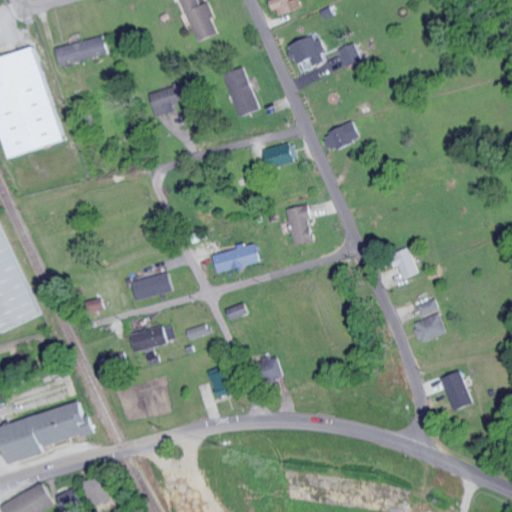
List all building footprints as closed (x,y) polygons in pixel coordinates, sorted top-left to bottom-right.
[(222,33),(210,1),(203,4),(201,0),(183,0),(200,41),(222,33)] [(275,0),(280,15),(306,8),(303,0),(275,0)] [(361,62),(355,44),(341,49),(344,55),(329,60),(326,52),(327,51),(322,34),(291,44),(298,65),(311,61),(313,68),(325,64),(328,73),(361,62)] [(57,47),(61,65),(111,54),(107,36),(57,47)] [(0,125),(9,157),(66,141),(40,46),(0,57),(0,125)] [(263,109),(247,65),(227,73),(243,116),(263,109)] [(152,94),(159,117),(178,110),(177,105),(188,101),(183,84),(152,94)] [(332,152),(358,141),(351,124),(325,135),(332,152)] [(295,142),(268,149),(273,168),(300,161),(295,142)] [(289,209),(297,245),(317,241),(312,220),(314,219),(311,204),(289,209)] [(0,213),(0,333),(45,316),(3,212),(0,213)] [(265,262),(261,244),(216,253),(221,272),(265,262)] [(422,272),(411,247),(394,255),(399,267),(401,266),(407,279),(422,272)] [(136,281),(140,300),(177,291),(172,272),(136,281)] [(92,313),(109,308),(105,297),(89,302),(92,313)] [(451,332),(437,299),(420,306),(426,319),(416,323),(425,343),(451,332)] [(234,319),(252,314),(249,303),(231,308),(234,319)] [(193,340),(213,333),(210,323),(189,330),(193,340)] [(178,342),(175,325),(134,333),(137,350),(178,342)] [(130,363),(127,352),(101,359),(104,370),(130,363)] [(283,357),(276,359),(275,355),(265,359),(272,380),(289,375),(283,357)] [(215,374),(220,397),(236,393),(230,370),(215,374)] [(476,404),(464,371),(446,378),(458,410),(476,404)] [(12,464),(49,454),(47,446),(98,432),(92,411),(85,413),(82,404),(1,425),(12,464)] [(114,502),(107,473),(86,478),(94,508),(114,502)] [(7,511),(44,511),(52,507),(46,495),(42,497),(37,488),(4,506),(7,511)]
